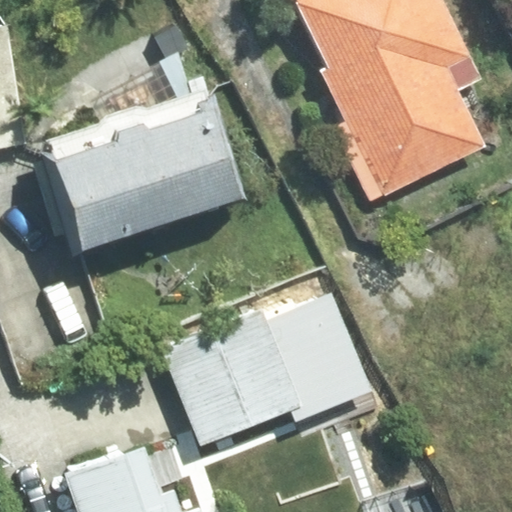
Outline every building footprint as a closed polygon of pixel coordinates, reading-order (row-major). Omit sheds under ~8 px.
[(327,122),(363,194),(476,136),(448,82),(472,70),(436,0),(289,0),(321,60),(313,64),(339,116),(327,122)] [(202,78),(30,130),(61,235),(234,182),(202,78)] [(472,315),(511,295),(511,191),(431,229),(472,315)] [(245,304),(154,341),(193,437),(285,400),(245,304)] [(511,461),(511,312),(424,332),(442,410),(452,408),(466,471),(511,461)] [(133,438),(55,464),(70,511),(192,511),(190,503),(173,508),(164,484),(150,488),(133,438)]
